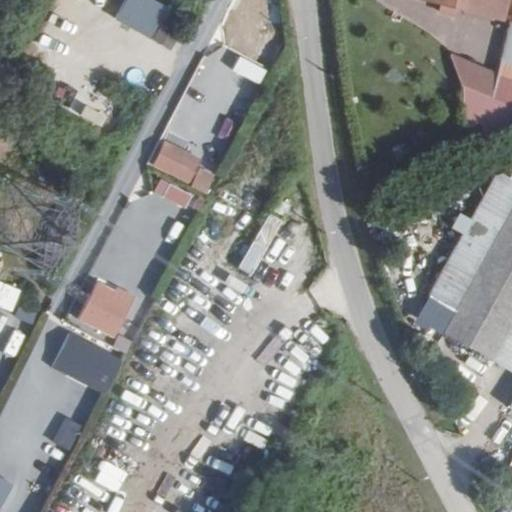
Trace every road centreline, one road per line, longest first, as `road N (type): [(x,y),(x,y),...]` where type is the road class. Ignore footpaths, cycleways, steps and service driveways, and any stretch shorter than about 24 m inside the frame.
road 1 (unclassified): [(465,511),(387,358),(357,279),(323,137),(305,0)]
road 2 (track): [(490,71),(391,0)]
